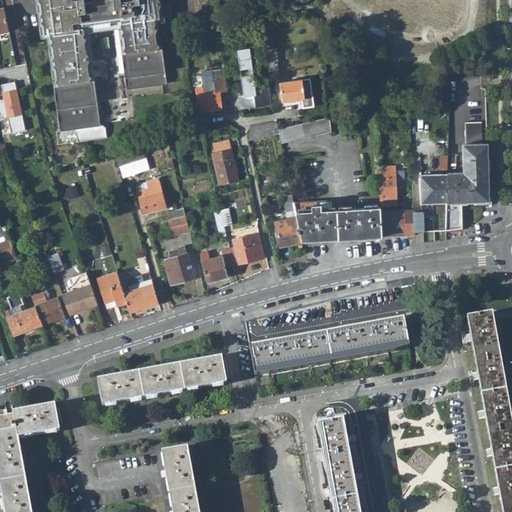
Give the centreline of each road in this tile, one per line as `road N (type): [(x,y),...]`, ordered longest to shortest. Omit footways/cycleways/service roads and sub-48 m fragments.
road 1 (residential): [(218,308),(438,259)]
road 2 (residential): [(61,360),(218,308)]
road 3 (residential): [(82,444),(242,415)]
road 4 (residential): [(485,511),(459,376)]
